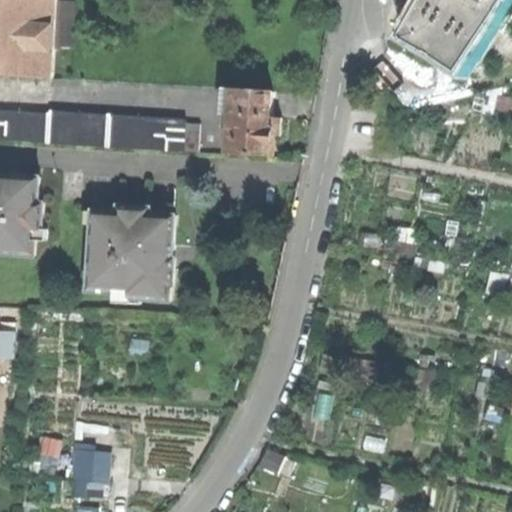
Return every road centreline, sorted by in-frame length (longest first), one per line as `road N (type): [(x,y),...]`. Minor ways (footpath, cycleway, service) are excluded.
road 1 (residential): [(198,511),(258,410),(356,0)]
road 2 (residential): [(0,154),(292,172)]
